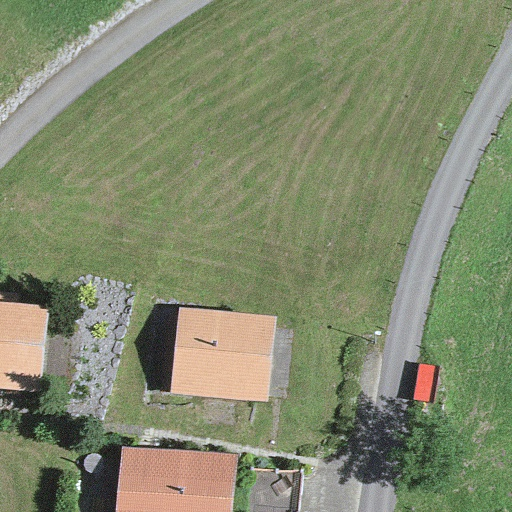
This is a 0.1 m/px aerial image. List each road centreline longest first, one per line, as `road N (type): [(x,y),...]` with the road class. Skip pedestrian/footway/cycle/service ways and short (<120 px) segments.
road 1 (unclassified): [(511,61),(453,171),(418,271),(390,393),(377,511)]
road 2 (track): [(0,150),(86,69),(188,0)]
